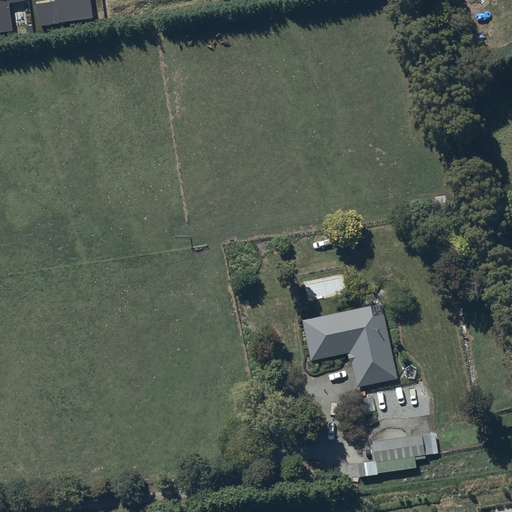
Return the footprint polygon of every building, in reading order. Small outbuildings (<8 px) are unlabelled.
[(0,0),(0,32),(13,30),(8,3),(25,1),(24,0),(0,0)] [(54,0),(55,1),(35,4),(38,26),(93,17),(90,0),(54,0)] [(435,195),(436,207),(447,206),(446,193),(435,195)] [(351,358),(356,383),(398,375),(384,307),(301,323),(309,366),(351,358)] [(374,442),(377,462),(426,455),(423,435),(374,442)]
